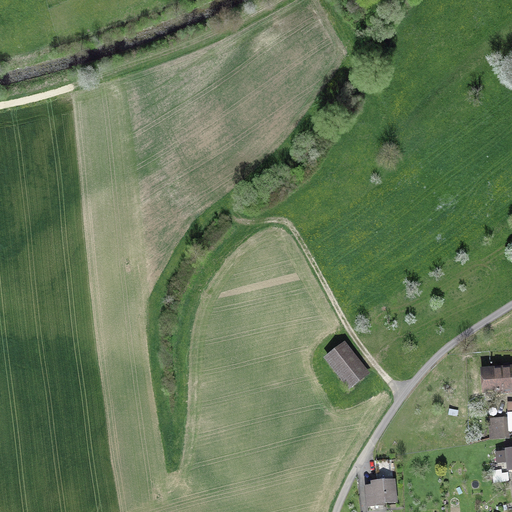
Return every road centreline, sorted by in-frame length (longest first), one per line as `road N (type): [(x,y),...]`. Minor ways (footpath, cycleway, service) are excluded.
road 1 (track): [(117,71),(141,89),(228,215),(285,221),(365,357),(404,394)]
road 2 (residential): [(511,305),(424,369),(351,474),(335,511)]
road 3 (track): [(117,71),(268,0)]
